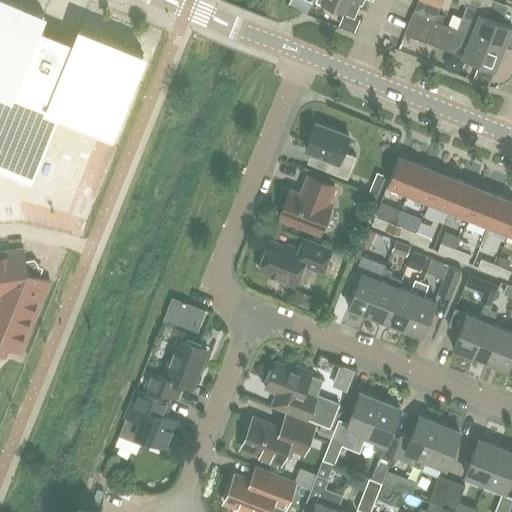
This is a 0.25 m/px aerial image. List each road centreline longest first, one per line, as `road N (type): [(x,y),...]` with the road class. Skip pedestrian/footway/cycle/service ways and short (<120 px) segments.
road 1 (residential): [(245,310),(225,300),(217,266),(298,51)]
road 2 (residential): [(511,410),(245,310)]
road 3 (residential): [(166,507),(245,310)]
road 4 (tertiary): [(507,134),(354,74)]
road 5 (tertiary): [(298,51),(165,0)]
